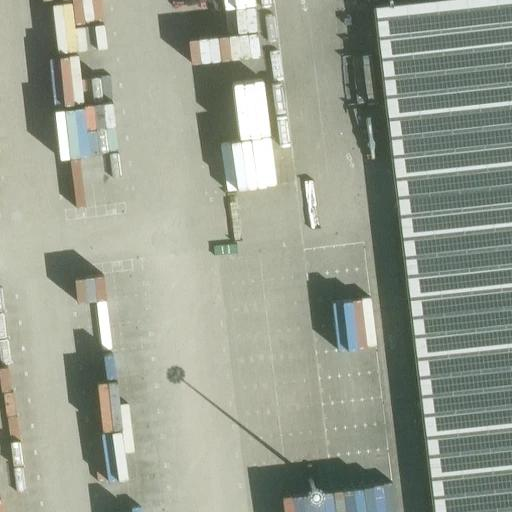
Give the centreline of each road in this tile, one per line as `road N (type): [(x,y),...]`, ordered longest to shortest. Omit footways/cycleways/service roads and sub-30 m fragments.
road 1 (unknown): [(336,213),(370,511)]
road 2 (unknown): [(0,0),(29,243)]
road 3 (unknown): [(110,0),(133,229)]
road 4 (unknown): [(216,0),(241,215)]
